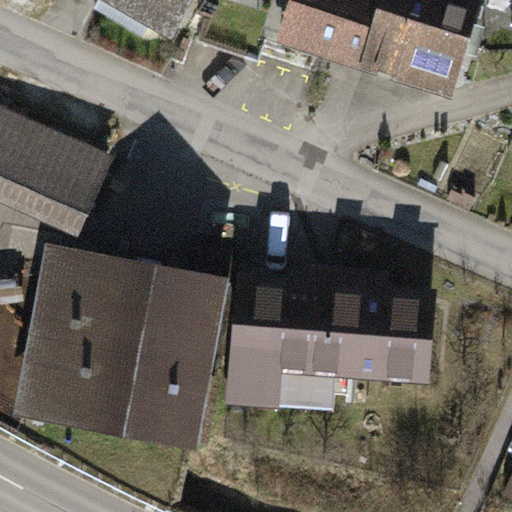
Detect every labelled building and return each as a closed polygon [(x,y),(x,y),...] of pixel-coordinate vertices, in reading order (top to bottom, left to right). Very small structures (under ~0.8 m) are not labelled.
[(110,0),(176,37),(197,0),(110,0)] [(297,0),(286,34),(369,62),(388,0),(297,0)] [(388,0),(369,62),(456,89),(484,0),(388,0)] [(0,175),(89,215),(110,167),(0,117),(0,175)] [(221,287),(59,256),(29,410),(206,443),(219,378),(204,376),(221,287)] [(320,295),(245,289),(235,402),(339,410),(342,369),(430,377),(436,305),(387,301),(388,287),(321,281),(320,295)]
